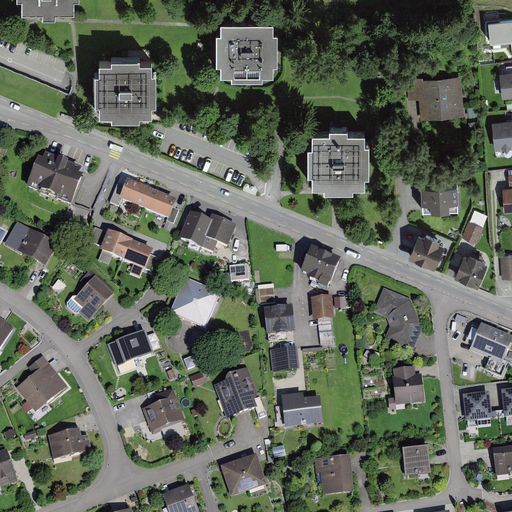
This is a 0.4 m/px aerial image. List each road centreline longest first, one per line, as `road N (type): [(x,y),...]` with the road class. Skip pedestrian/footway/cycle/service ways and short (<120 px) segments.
road 1 (tertiary): [(0,106),(447,288)]
road 2 (residential): [(0,290),(58,335),(89,379),(116,443),(107,486),(67,511)]
road 3 (residential): [(447,288),(438,316),(459,496)]
